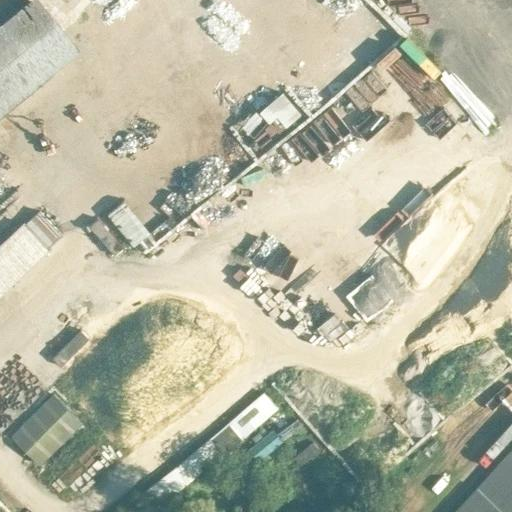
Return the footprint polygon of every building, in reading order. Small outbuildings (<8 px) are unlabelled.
[(0,111),(74,50),(49,20),(32,0),(25,0),(0,20),(0,111)] [(42,0),(53,14),(70,0),(42,0)] [(294,79),(257,111),(276,133),(313,100),(294,79)] [(108,212),(133,244),(147,233),(122,201),(108,212)] [(23,223),(0,244),(0,294),(48,249),(46,248),(62,234),(39,211),(24,224),(23,223)] [(194,290),(180,300),(188,310),(201,300),(194,290)] [(39,335),(13,360),(29,377),(55,352),(39,335)] [(105,346),(65,378),(78,395),(118,363),(105,346)] [(83,421),(55,393),(12,436),(41,464),(83,421)] [(167,494),(220,449),(226,456),(244,441),(231,425),(160,485),(167,494)] [(511,511),(511,450),(455,511),(511,511)]
